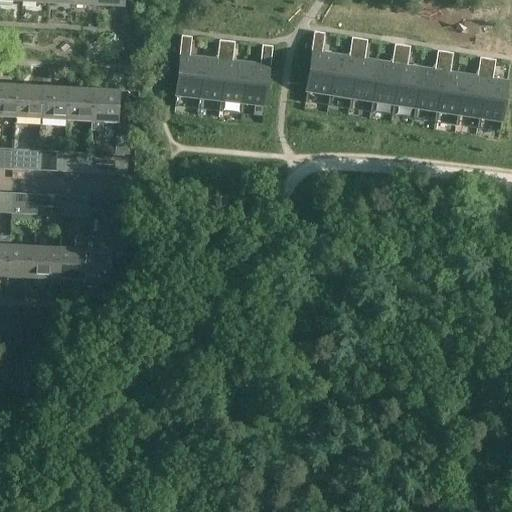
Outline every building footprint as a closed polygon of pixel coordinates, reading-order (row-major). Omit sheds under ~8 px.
[(100,0),(74,0),(75,7),(100,9),(100,0)] [(100,0),(100,9),(125,10),(125,0),(100,0)] [(324,35),(316,33),(314,45),(322,46),(324,35)] [(191,38),(183,37),(181,49),(190,50),(191,38)] [(360,40),(352,39),(350,51),(358,52),(360,40)] [(367,41),(360,40),(358,52),(365,53),(367,41)] [(226,54),(227,42),(220,41),(218,53),(226,54)] [(234,43),(227,42),(226,54),(233,55),(234,43)] [(402,47),(395,45),(393,57),(400,58),(402,47)] [(271,47),(262,46),(261,58),(270,59),(271,47)] [(410,48),(402,47),(400,58),(408,60),(410,48)] [(438,52),(436,64),(443,65),(445,53),(438,52)] [(334,56),(312,53),(307,91),(328,94),(334,56)] [(450,66),(452,54),(445,53),(443,65),(450,66)] [(356,60),(334,56),(328,94),(350,98),(356,60)] [(202,60),(180,57),(176,95),(198,98),(202,60)] [(488,60),(480,59),(479,71),(486,72),(488,60)] [(225,62),(202,60),(198,98),(220,100),(225,62)] [(377,63),(356,60),(350,98),(371,101),(377,63)] [(495,61),(488,60),(486,72),(493,73),(495,61)] [(247,65),(225,62),(220,100),(242,103),(247,65)] [(399,67),(377,63),(371,101),(393,104),(399,67)] [(269,67),(247,65),(242,103),(264,105),(269,67)] [(421,70),(399,67),(393,104),(415,108),(421,70)] [(442,73),(421,70),(415,108),(436,111),(442,73)] [(464,77),(442,73),(436,111),(458,115),(464,77)] [(485,80),(464,77),(458,115),(480,118),(485,80)] [(507,83),(485,80),(480,118),(501,121),(507,83)] [(0,86),(0,119),(18,120),(20,88),(0,86)] [(45,89),(20,88),(18,120),(43,122),(45,89)] [(45,89),(43,122),(68,123),(70,90),(45,89)] [(70,90),(68,123),(94,125),(95,92),(70,90)] [(95,92),(94,125),(119,126),(121,93),(95,92)] [(14,151),(0,150),(0,170),(14,171),(16,142),(14,142),(14,151)] [(40,144),(16,142),(14,171),(40,173),(41,153),(40,153),(40,144)] [(115,157),(92,156),(91,175),(116,177),(118,149),(116,149),(115,157)] [(66,154),(41,153),(40,173),(65,174),(66,154)] [(92,156),(66,154),(65,174),(91,175),(92,156)] [(0,195),(0,215),(13,216),(14,197),(0,195)] [(39,198),(14,197),(13,216),(33,217),(37,217),(37,209),(38,209),(39,198)] [(64,199),(39,198),(38,209),(62,210),(62,218),(63,218),(64,199)] [(90,200),(64,199),(63,218),(87,219),(88,211),(90,211),(90,200)] [(115,201),(90,200),(90,211),(112,213),(111,229),(114,229),(124,229),(124,226),(125,226),(126,202),(115,201)] [(0,279),(9,280),(11,247),(11,238),(0,237),(0,279)] [(74,251),(61,250),(59,283),(85,285),(87,252),(88,239),(75,238),(74,251)] [(99,252),(87,252),(85,285),(111,286),(112,269),(113,253),(108,253),(109,246),(100,245),(99,252)] [(36,249),(11,247),(9,280),(34,282),(36,249)] [(61,250),(36,249),(34,282),(59,283),(61,250)]
